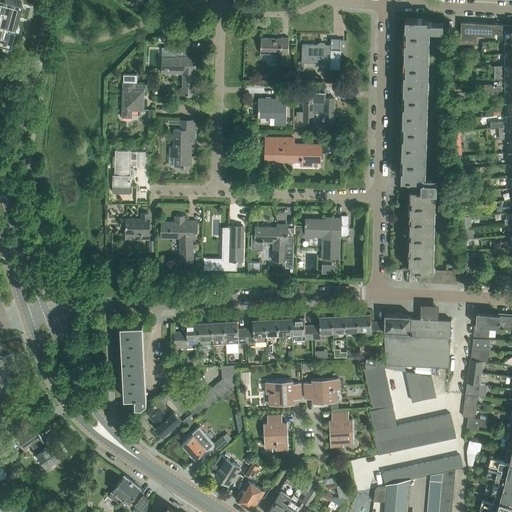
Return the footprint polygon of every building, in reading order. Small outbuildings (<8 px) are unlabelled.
[(0,0),(0,36),(7,39),(12,23),(14,16),(18,0),(0,0)] [(443,29),(443,22),(427,22),(427,19),(406,18),(401,179),(405,179),(426,179),(430,29),(443,29)] [(506,32),(506,24),(461,21),(460,36),(451,36),(451,43),(476,42),(477,34),(496,35),(496,32),(506,32)] [(261,38),(260,53),(277,53),(276,64),(286,64),(287,54),(288,54),(289,37),(281,37),(281,38),(261,38)] [(339,68),(340,39),(331,38),(330,45),(302,44),(302,62),(313,62),(315,62),(316,63),(317,63),(319,63),(320,63),(322,63),(323,62),(331,63),(331,68),(339,68)] [(178,56),(178,55),(178,47),(162,47),(162,57),(162,69),(176,69),(176,70),(183,71),(183,88),(181,88),(181,95),(195,95),(195,88),(193,88),(194,71),(195,71),(196,57),(178,56)] [(460,68),(460,55),(454,55),(451,55),(451,68),(452,68),(460,68)] [(511,64),(505,65),(494,65),(494,78),(511,76),(511,64)] [(124,82),(123,116),(131,117),(132,109),(144,110),(144,89),(146,89),(147,83),(137,83),(137,75),(125,74),(125,82),(124,82)] [(511,89),(511,76),(494,78),(494,83),(477,84),(478,91),(505,89),(505,90),(511,89)] [(258,98),(258,117),(259,117),(259,115),(277,115),(277,123),(274,122),(274,124),(286,125),(287,95),(290,95),(290,88),(276,88),(276,98),(258,98)] [(304,90),(303,104),(304,104),(303,121),(314,121),(314,112),(323,112),(323,118),(322,119),(322,124),(334,124),(334,98),(325,98),(325,90),(304,90)] [(511,113),(506,114),(506,120),(490,122),(491,127),(499,126),(499,127),(511,125),(511,113)] [(511,125),(499,127),(500,138),(508,138),(511,137),(511,125)] [(465,137),(480,138),(480,127),(466,126),(465,137)] [(170,146),(169,156),(175,156),(174,165),(176,165),(176,168),(177,170),(179,171),(181,172),(184,172),(186,171),(188,170),(189,168),(189,166),(191,166),(191,143),(194,143),(194,129),(174,129),(174,146),(170,146)] [(294,143),(294,137),(281,137),(266,137),(266,159),(301,160),(301,164),(312,165),(312,143),(294,143)] [(113,174),(113,185),(113,192),(119,192),(120,185),(131,185),(131,181),(131,179),(131,176),(132,176),(133,176),(133,168),(132,168),(130,168),(130,164),(137,164),(137,165),(144,165),(145,151),(132,151),(132,150),(116,150),(115,174),(113,174)] [(434,268),(436,189),(437,190),(437,180),(426,179),(405,179),(405,188),(405,189),(411,189),(409,270),(414,270),(416,270),(420,270),(432,270),(434,270),(434,269),(434,268)] [(121,218),(121,225),(126,225),(126,239),(141,239),(141,235),(143,235),(143,234),(149,234),(150,219),(149,219),(149,214),(142,214),(142,218),(121,218)] [(162,222),(161,236),(172,236),(180,236),(181,251),(181,261),(193,261),(192,237),(197,237),(197,221),(185,221),(185,215),(175,215),(175,222),(162,222)] [(349,224),(341,224),(341,218),(330,218),(330,220),(306,219),(306,222),(305,222),(305,225),(306,225),(305,235),(313,236),(314,231),(323,232),(323,259),(339,259),(339,236),(340,236),(341,235),(347,235),(349,234),(349,224)] [(205,257),(204,269),(237,270),(237,269),(236,269),(236,265),(242,265),(242,261),(243,261),(243,226),(229,225),(229,228),(224,228),(224,251),(229,251),(228,259),(222,259),(205,259),(205,257)] [(278,227),(277,227),(256,226),(255,249),(260,249),(260,241),(274,242),(274,260),(283,261),(283,267),(293,267),(294,237),(288,236),(288,230),(278,230),(278,227)] [(472,230),(460,232),(462,247),(474,246),(472,230)] [(461,257),(461,263),(461,265),(464,265),(464,268),(465,268),(470,268),(471,268),(471,265),(474,265),(474,257),(466,257),(461,257)] [(432,270),(420,270),(420,281),(432,281),(432,270)] [(511,315),(477,312),(476,324),(490,326),(511,327),(511,315)] [(359,332),(358,313),(345,314),(346,333),(359,332)] [(379,335),(378,321),(371,322),(371,313),(358,313),(359,332),(372,331),(372,335),(379,335)] [(346,338),(346,333),(345,314),(332,315),(333,333),(334,338),(346,338)] [(450,366),(452,319),(412,317),(412,315),(385,314),(385,321),(385,335),(386,356),(367,358),(366,362),(376,364),(375,365),(384,366),(384,367),(387,367),(387,363),(431,366),(450,366)] [(333,333),(332,315),(319,315),(320,324),(312,324),(313,339),(322,338),(322,334),(333,333)] [(313,339),(312,324),(305,325),(304,316),(291,317),(292,338),(293,338),(293,340),(313,339)] [(292,338),(291,317),(278,318),(279,336),(281,336),(281,339),(292,338)] [(267,341),(267,337),(266,318),(253,319),(253,328),(245,328),(246,342),(267,341)] [(279,336),(278,318),(266,318),(267,337),(279,336)] [(246,342),(245,328),(238,328),(238,320),(225,321),(226,343),(246,342)] [(213,344),(212,321),(199,322),(200,340),(200,344),(213,344)] [(226,343),(225,321),(212,321),(213,344),(226,343)] [(200,340),(199,322),(186,323),(187,331),(180,331),(181,346),(189,345),(189,341),(200,340)] [(489,337),(490,326),(476,324),(475,324),(474,335),(489,337)] [(147,402),(143,325),(121,326),(125,398),(136,397),(136,399),(135,399),(136,406),(142,406),(147,402)] [(490,339),(485,338),(474,337),(473,348),(482,349),(484,349),(489,350),(490,339)] [(473,348),(470,359),(483,360),(488,361),(490,350),(489,350),(484,349),(473,348)] [(0,358),(0,382),(4,393),(23,385),(11,355),(0,358)] [(481,372),(483,360),(470,359),(469,371),(481,372)] [(364,368),(366,377),(385,372),(384,367),(384,366),(375,365),(364,368)] [(419,373),(406,371),(408,383),(420,380),(432,378),(431,375),(419,373)] [(480,383),(481,372),(469,371),(468,381),(480,383)] [(366,377),(367,383),(387,379),(385,372),(366,377)] [(218,382),(225,393),(238,382),(237,378),(222,378),(218,382)] [(312,382),(304,382),(305,398),(313,398),(313,403),(335,401),(334,389),(340,389),(339,378),(312,379),(312,382)] [(432,378),(420,380),(421,387),(433,384),(432,378)] [(367,383),(369,389),(388,385),(387,379),(367,383)] [(293,380),(266,381),(266,393),(272,393),(272,405),(294,404),(294,399),(301,398),(301,382),(293,383),(293,380)] [(420,380),(408,383),(409,389),(421,387),(420,380)] [(478,395),(480,383),(468,381),(466,393),(478,395)] [(225,393),(218,382),(213,387),(221,397),(225,393)] [(433,384),(421,387),(423,393),(435,390),(433,384)] [(388,385),(369,389),(370,396),(389,392),(388,385)] [(221,397),(213,387),(208,391),(216,401),(221,397)] [(421,387),(409,389),(411,395),(423,393),(421,387)] [(435,390),(423,393),(424,399),(436,396),(435,390)] [(216,401),(208,391),(203,395),(211,405),(216,401)] [(370,396),(372,402),(391,398),(389,392),(370,396)] [(423,393),(411,395),(412,401),(424,399),(423,393)] [(211,405),(203,395),(198,399),(206,409),(211,405)] [(372,402),(373,409),(392,405),(391,398),(372,402)] [(206,409),(198,399),(193,403),(201,413),(206,409)] [(201,413),(193,403),(188,407),(192,412),(196,417),(201,413)] [(371,420),(374,430),(380,428),(386,427),(392,426),(397,425),(392,405),(373,409),(369,410),(371,420)] [(161,406),(149,416),(157,425),(155,427),(162,435),(182,419),(175,411),(169,416),(161,406)] [(335,419),(329,419),(331,446),(343,446),(343,440),(354,440),(353,418),(349,418),(349,411),(332,411),(332,412),(334,412),(335,419)] [(192,412),(182,421),(186,425),(196,417),(192,412)] [(451,413),(445,415),(447,426),(454,425),(451,413)] [(268,422),(264,422),(265,444),(276,444),(276,449),(289,449),(287,421),(282,422),(282,414),(267,415),(268,422)] [(445,415),(439,416),(441,428),(447,426),(445,415)] [(439,416),(433,417),(435,429),(441,428),(439,416)] [(489,420),(475,417),(469,416),(469,417),(467,428),(478,431),(479,425),(488,426),(489,420)] [(433,417),(427,418),(430,430),(435,429),(433,417)] [(427,418),(421,420),(424,431),(430,430),(427,418)] [(421,420),(415,421),(418,433),(424,431),(421,420)] [(415,421),(409,422),(412,434),(418,433),(415,421)] [(409,422),(404,423),(406,435),(412,434),(409,422)] [(404,423),(398,425),(400,436),(406,435),(404,423)] [(397,425),(392,426),(394,438),(400,436),(398,425),(397,425)] [(454,425),(447,426),(450,438),(456,437),(454,425)] [(392,426),(386,427),(389,439),(394,438),(392,426)] [(447,426),(441,428),(444,439),(450,438),(447,426)] [(34,427),(18,438),(25,448),(31,444),(38,453),(47,466),(68,451),(59,438),(47,447),(46,446),(45,447),(39,438),(41,437),(34,427)] [(386,427),(380,428),(383,440),(389,439),(386,427)] [(201,428),(194,433),(183,443),(189,451),(188,452),(192,456),(194,456),(195,458),(213,443),(201,428)] [(380,428),(374,430),(376,441),(383,440),(380,428)] [(441,428),(435,429),(438,441),(444,439),(441,428)] [(435,429),(430,430),(432,442),(438,441),(435,429)] [(430,430),(424,431),(426,443),(432,442),(430,430)] [(424,431),(418,433),(420,444),(426,443),(424,431)] [(418,433),(412,434),(415,445),(420,444),(418,433)] [(412,434),(406,435),(409,447),(415,445),(412,434)] [(224,435),(214,443),(219,449),(229,441),(224,435)] [(406,435),(400,436),(403,448),(409,447),(406,435)] [(400,436),(394,438),(397,449),(403,448),(400,436)] [(394,438),(389,439),(391,450),(397,449),(394,438)] [(389,439),(383,440),(385,451),(391,450),(389,439)] [(383,440),(376,441),(378,453),(385,451),(383,440)] [(470,440),(467,451),(469,451),(479,454),(482,442),(470,440)] [(0,454),(2,462),(11,460),(0,449),(0,448),(0,454)] [(250,463),(252,461),(254,457),(252,448),(247,450),(248,456),(246,461),(250,463)] [(221,453),(212,467),(218,471),(216,475),(228,483),(232,478),(235,480),(239,473),(237,472),(241,466),(221,453)] [(460,455),(454,456),(457,469),(463,467),(460,455)] [(454,456),(448,457),(451,470),(456,469),(457,469),(454,456)] [(448,457),(442,459),(445,470),(451,470),(448,457)] [(511,461),(504,459),(504,460),(491,457),(490,463),(503,467),(501,472),(511,474),(511,461)] [(442,459),(436,460),(439,472),(443,471),(445,470),(442,459)] [(436,460),(430,461),(433,473),(439,472),(436,460)] [(430,461),(424,462),(427,474),(433,473),(430,461)] [(252,462),(246,472),(252,476),(259,465),(252,462)] [(421,476),(427,474),(424,462),(418,464),(421,476)] [(418,464),(412,465),(415,477),(421,476),(418,464)] [(412,465),(406,466),(409,478),(411,478),(415,477),(412,465)] [(406,466),(400,468),(403,480),(409,478),(406,466)] [(400,468),(395,469),(397,481),(403,480),(400,468)] [(511,474),(501,472),(488,468),(487,475),(500,479),(498,484),(511,488),(511,474)] [(305,469),(302,475),(311,480),(314,475),(305,469)] [(395,469),(389,470),(391,482),(396,481),(397,481),(395,469)] [(443,471),(442,477),(455,478),(456,469),(451,470),(445,470),(443,471)] [(389,470),(382,471),(385,484),(391,482),(389,470)] [(430,474),(430,480),(442,481),(442,472),(430,474)] [(126,507),(141,487),(125,474),(108,494),(116,500),(117,499),(126,507)] [(247,505),(247,506),(250,509),(252,508),(254,509),(262,495),(264,496),(271,485),(266,482),(264,485),(260,486),(249,478),(236,498),(247,505)] [(314,484),(315,483),(308,479),(307,478),(306,478),(304,479),(303,479),(302,480),(300,485),(304,487),(310,491),(310,490),(314,484)] [(376,487),(375,494),(386,492),(384,511),(405,511),(408,486),(410,484),(411,478),(409,478),(403,480),(397,481),(396,481),(391,482),(387,483),(387,485),(376,487)] [(511,488),(498,484),(498,485),(487,481),(485,488),(496,491),(494,496),(511,501),(511,488)] [(344,483),(337,485),(339,497),(346,496),(344,483)] [(314,484),(310,490),(316,494),(320,488),(314,484)] [(281,490),(267,511),(282,511),(289,500),(292,497),(281,490)] [(308,494),(303,502),(309,505),(316,494),(310,490),(310,491),(308,494)] [(146,511),(149,499),(144,495),(135,507),(137,508),(134,511),(146,511)] [(501,511),(511,511),(511,501),(494,496),(493,502),(483,498),(480,505),(481,506),(501,511)] [(335,497),(333,503),(341,506),(344,500),(335,497)] [(27,499),(1,501),(2,511),(16,511),(28,511),(27,499)] [(296,511),(300,507),(289,500),(282,511),(296,511)]
